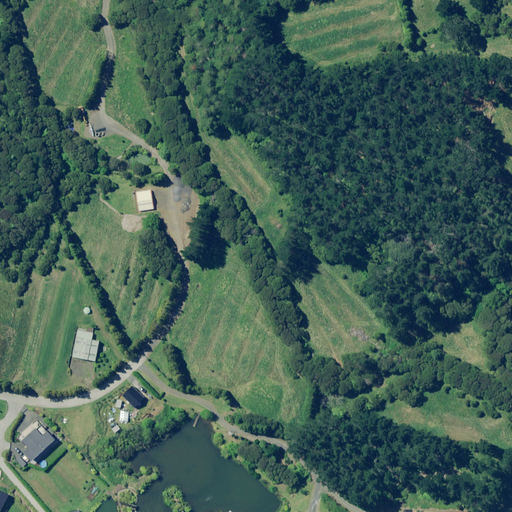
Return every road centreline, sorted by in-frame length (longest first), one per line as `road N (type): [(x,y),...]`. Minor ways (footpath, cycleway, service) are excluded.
road 1 (unknown): [(184,275),(166,321),(137,359),(224,423),(288,439)]
road 2 (residential): [(137,359),(82,397),(0,395)]
